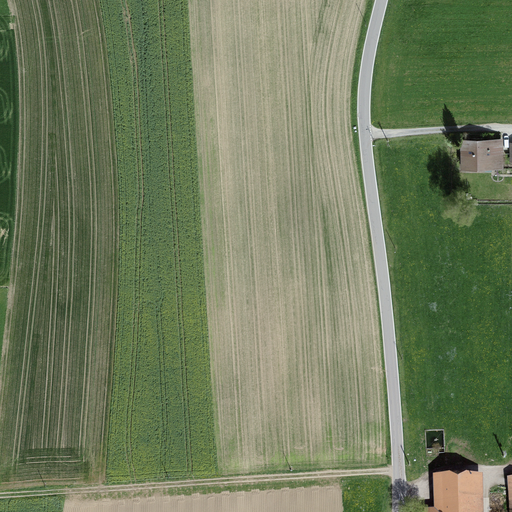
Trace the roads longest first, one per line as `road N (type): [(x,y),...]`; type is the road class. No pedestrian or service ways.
road 1 (tertiary): [(400,511),(366,133),(382,0)]
road 2 (track): [(0,494),(399,471)]
road 3 (track): [(511,470),(435,472),(425,486),(399,492)]
